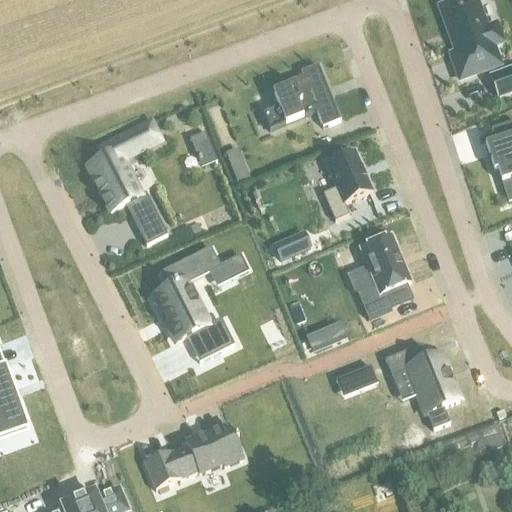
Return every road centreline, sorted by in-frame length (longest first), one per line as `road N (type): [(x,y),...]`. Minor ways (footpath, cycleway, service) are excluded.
road 1 (residential): [(20,132),(158,419),(95,445),(77,429),(0,208)]
road 2 (residential): [(345,14),(381,4),(394,11),(484,293)]
road 3 (residential): [(20,132),(345,14)]
road 4 (residential): [(345,14),(461,307)]
road 5 (track): [(0,105),(282,0)]
